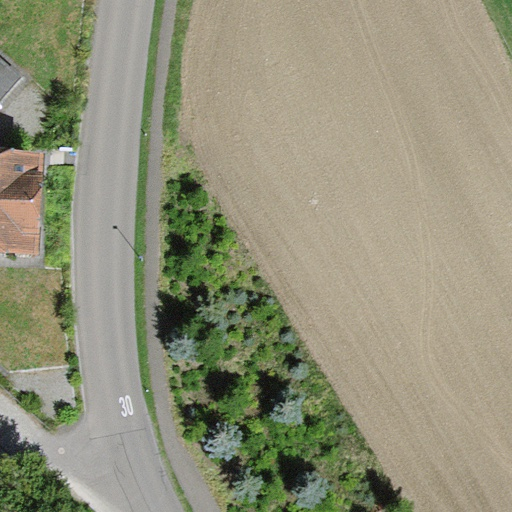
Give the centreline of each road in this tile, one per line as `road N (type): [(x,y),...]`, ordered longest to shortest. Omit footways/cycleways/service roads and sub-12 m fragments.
road 1 (residential): [(146,511),(134,495),(111,402),(103,284),(125,0)]
road 2 (track): [(134,495),(83,484),(0,412)]
